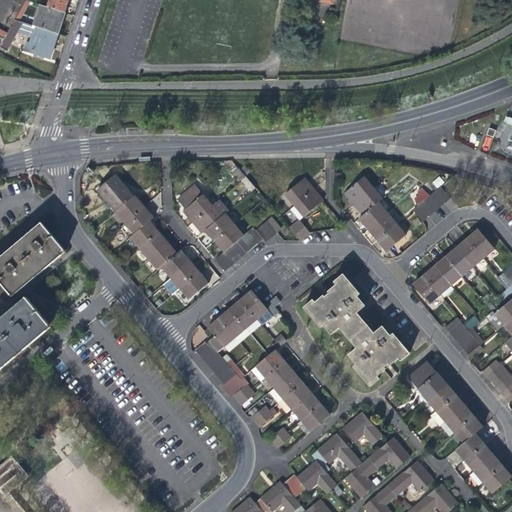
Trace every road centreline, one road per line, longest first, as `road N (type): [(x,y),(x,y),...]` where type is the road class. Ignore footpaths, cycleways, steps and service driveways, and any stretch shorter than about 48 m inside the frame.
road 1 (residential): [(325,141),(55,155)]
road 2 (residential): [(164,341),(272,250),(342,247),(362,252),(384,274)]
road 3 (residential): [(164,341),(73,232),(55,155)]
road 4 (residential): [(384,274),(501,415),(511,450)]
road 5 (residential): [(201,511),(240,479),(246,443),(164,341)]
road 6 (residential): [(511,84),(325,141)]
road 7 (residential): [(325,141),(511,173)]
road 8 (residential): [(511,243),(490,218),(467,211),(384,274)]
road 9 (residential): [(86,0),(56,95),(55,155)]
